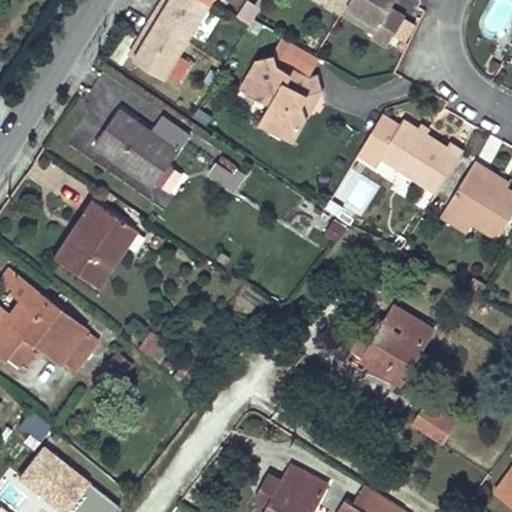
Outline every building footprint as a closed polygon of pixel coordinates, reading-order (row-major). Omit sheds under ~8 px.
[(167,0),(165,5),(159,1),(141,31),(147,34),(136,51),(167,71),(210,0),(167,0)] [(330,0),(329,4),(344,13),(349,4),(351,0),(330,0)] [(376,32),(374,36),(389,45),(406,17),(391,9),(396,0),(351,0),(349,4),(381,23),(376,32)] [(381,23),(349,4),(344,13),(376,32),(381,23)] [(130,48),(136,51),(147,34),(141,31),(130,48)] [(261,121),(283,134),(289,124),(298,128),(306,115),(301,101),(306,94),(321,90),(317,73),(309,77),(319,59),(289,42),(284,39),(275,56),(258,59),(242,85),(264,98),(274,98),(263,118),(261,121)] [(301,101),(306,115),(318,113),(324,102),(321,90),(306,94),(301,101)] [(115,128),(100,147),(151,184),(186,135),(163,118),(151,133),(121,111),(110,125),(115,128)] [(436,190),(463,149),(446,137),(442,143),(402,117),(398,122),(384,113),(358,154),(376,165),(383,155),(436,190)] [(289,124),(283,134),(291,138),(298,128),(289,124)] [(110,125),(96,145),(100,147),(115,128),(110,125)] [(472,161),(445,206),(472,221),(497,236),(511,210),(511,192),(504,187),(484,175),(487,169),(472,161)] [(217,163),(209,174),(224,185),(232,174),(217,163)] [(169,195),(186,174),(175,164),(157,185),(169,195)] [(487,169),(484,175),(504,187),(507,182),(487,169)] [(86,218),(58,259),(96,285),(135,228),(91,199),(81,215),(86,218)] [(81,215),(53,256),(58,259),(86,218),(81,215)] [(0,276),(0,284),(20,299),(29,287),(5,269),(0,276)] [(29,287),(20,299),(7,315),(0,309),(0,354),(1,355),(8,346),(21,355),(32,340),(59,360),(60,358),(74,368),(96,339),(83,329),(84,327),(29,287)] [(467,293),(460,301),(469,309),(476,301),(467,293)] [(365,353),(363,357),(369,360),(399,379),(430,328),(394,307),(384,322),(365,353)] [(132,315),(120,331),(129,338),(141,322),(132,315)] [(367,327),(355,347),(365,353),(384,322),(378,319),(372,328),(367,327)] [(127,360),(115,351),(106,363),(118,372),(127,360)] [(132,364),(127,360),(118,372),(122,376),(132,364)] [(423,399),(409,422),(440,442),(455,419),(423,399)] [(17,424),(39,440),(50,424),(29,408),(17,424)] [(308,511),(324,484),(290,465),(283,479),(270,472),(257,498),(270,505),(265,511),(308,511)] [(511,501),(511,465),(495,490),(511,501)] [(344,496),(334,511),(378,511),(388,498),(363,482),(351,501),(344,496)] [(89,483),(69,506),(76,511),(104,511),(112,502),(89,483)] [(401,511),(404,508),(388,498),(378,511),(401,511)] [(15,511),(35,511),(24,502),(15,511)]
